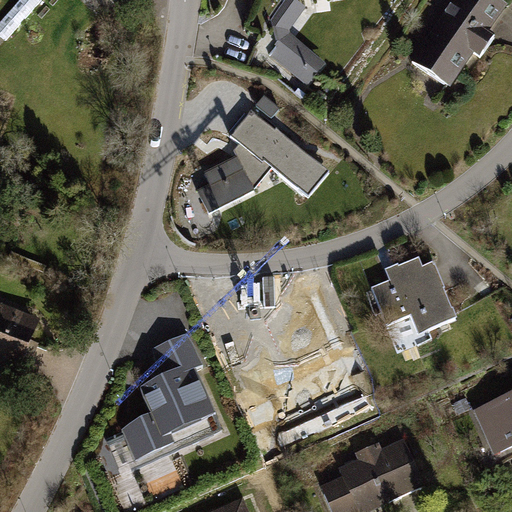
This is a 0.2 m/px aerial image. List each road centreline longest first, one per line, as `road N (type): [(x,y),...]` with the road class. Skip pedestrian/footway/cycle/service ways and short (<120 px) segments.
road 1 (residential): [(138,258),(250,266),(345,249),(427,214),(511,151)]
road 2 (residential): [(138,258),(28,511)]
road 3 (residential): [(186,0),(138,258)]
